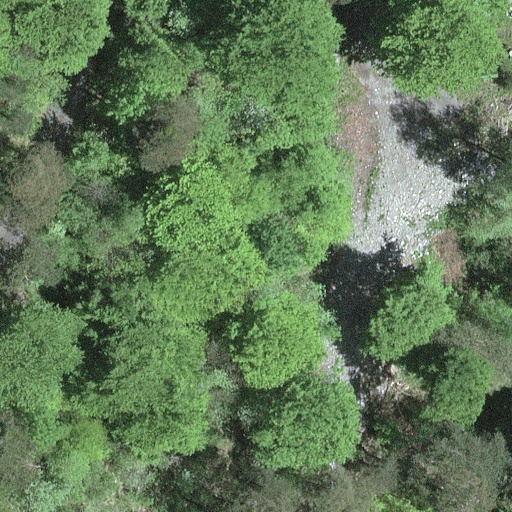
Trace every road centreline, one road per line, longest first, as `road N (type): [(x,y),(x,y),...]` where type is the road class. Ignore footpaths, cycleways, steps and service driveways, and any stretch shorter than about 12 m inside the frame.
road 1 (track): [(102,0),(31,193),(0,240)]
road 2 (track): [(464,119),(378,42),(375,0)]
